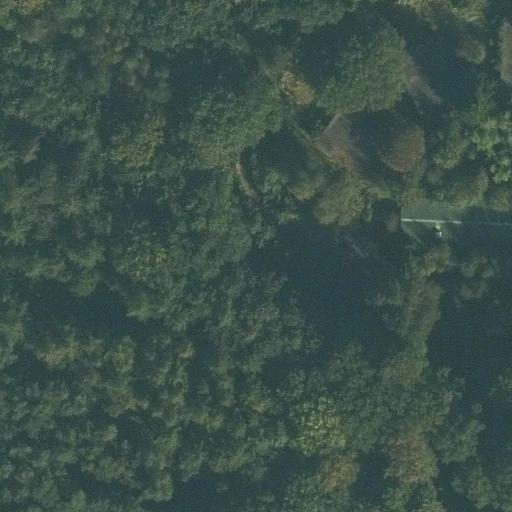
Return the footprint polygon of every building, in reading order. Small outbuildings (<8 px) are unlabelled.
[(511,21),(505,21),(502,91),(511,91),(511,21)] [(464,102),(432,38),(395,57),(427,121),(464,102)] [(511,91),(502,91),(464,102),(427,121),(426,121),(397,147),(381,169),(391,177),(408,154),(432,132),(458,118),(482,170),(481,192),(495,193),(496,167),(471,113),(501,104),(511,104),(511,91)] [(397,147),(340,105),(315,139),(372,181),(381,169),(397,147)] [(481,192),(403,189),(400,241),(511,245),(511,193),(495,193),(481,192)]
